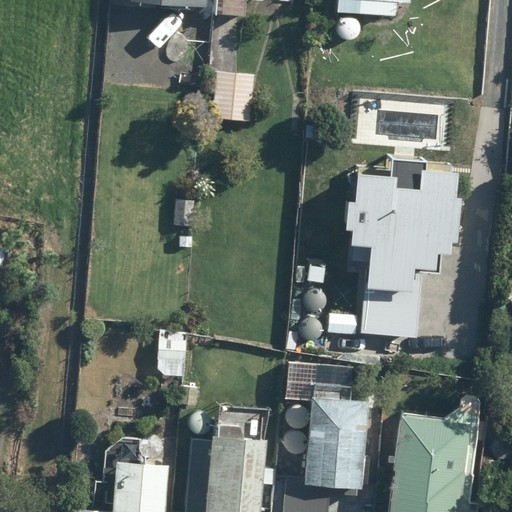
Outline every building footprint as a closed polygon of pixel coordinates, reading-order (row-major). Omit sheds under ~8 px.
[(215,0),(215,11),(244,13),(244,0),(215,0)] [(336,0),(336,8),(392,12),(393,0),(336,0)] [(136,6),(135,18),(148,19),(149,7),(136,6)] [(333,26),(322,25),(321,43),(334,43),(334,34),(336,35),(337,37),(339,38),(341,39),(343,40),(345,40),(347,40),(349,39),(351,39),(353,38),(354,37),(356,35),(357,33),(358,31),(358,29),(358,27),(358,25),(358,23),(357,21),(356,19),(355,18),(353,17),(351,15),(349,15),(347,14),(345,14),(343,14),(341,15),(339,16),(338,17),(336,18),(335,20),(334,22),(333,24),(333,26)] [(159,49),(160,52),(161,54),(162,57),(164,59),(166,61),(168,62),(171,63),(173,64),(176,64),(179,64),(182,63),(184,62),(186,60),(188,58),(190,55),(191,53),(191,50),(192,47),(191,44),(190,42),(189,39),(187,37),(185,35),(183,34),(180,33),(178,32),(175,32),(172,32),(169,33),(167,34),(165,36),(163,38),(161,41),(160,43),(160,46),(159,49)] [(153,66),(151,87),(185,89),(186,69),(153,66)] [(250,118),(255,71),(216,67),(212,114),(250,118)] [(369,237),(362,322),(412,326),(418,257),(430,258),(431,243),(445,244),(446,231),(452,232),(456,193),(449,192),(452,162),(421,160),(422,154),(386,151),(385,163),(349,160),(347,188),(340,187),(337,221),(346,222),(344,235),(369,237)] [(176,198),(174,222),(192,224),(194,200),(176,198)] [(303,281),(326,282),(326,261),(303,261),(303,274),(295,274),(295,285),(303,285),(303,281)] [(305,313),(307,314),(306,316),(304,317),(302,319),(301,320),(300,322),(299,324),(298,326),(298,328),(299,330),(299,332),(300,334),(301,336),(303,337),(305,338),(307,339),(309,340),(311,340),(313,340),(315,339),(317,339),(319,337),(320,336),(321,334),(322,332),(323,330),(323,328),(323,326),(323,324),(322,322),(321,320),(319,319),(318,317),(318,315),(321,314),(324,312),(326,310),(327,308),(329,306),(330,303),(330,300),(330,297),(330,294),(328,292),(327,289),(325,287),(323,285),(320,284),(318,283),(315,283),(312,283),(309,283),(306,284),(304,286),(302,288),(300,290),(299,293),(298,295),(297,298),(297,301),(298,304),(299,307),(300,309),(302,311),(305,313)] [(156,357),(183,358),(185,333),(157,331),(156,357)] [(182,385),(181,402),(195,403),(196,385),(182,385)] [(399,409),(386,511),(475,511),(477,501),(458,499),(466,429),(473,430),(476,408),(480,405),(480,399),(474,390),(466,390),(459,395),(458,403),(444,413),(399,409)] [(359,484),(367,397),(310,392),(309,409),(298,408),(296,429),(307,430),(303,478),(288,477),(284,511),(328,511),(331,482),(359,484)] [(242,410),(239,419),(246,426),(256,424),(258,414),(251,407),(242,410)] [(191,435),(185,511),(236,511),(237,511),(258,511),(259,507),(264,508),(265,492),(261,492),(262,481),(274,482),(276,467),(262,466),(265,434),(240,432),(236,422),(215,420),(215,429),(211,429),(210,437),(191,435)] [(113,451),(115,456),(120,458),(125,456),(127,450),(125,446),(120,444),(115,446),(113,451)] [(115,459),(110,511),(161,511),(165,463),(115,459)]
